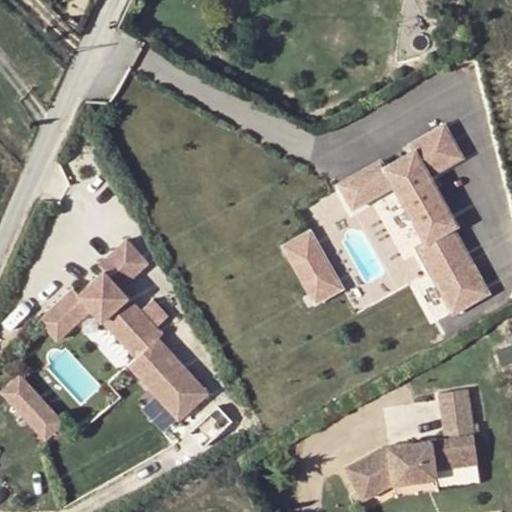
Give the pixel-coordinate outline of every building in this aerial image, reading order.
[(450,313),(491,295),(434,173),(466,158),(450,125),(337,177),(351,207),(392,188),(450,313)] [(281,241),(313,303),(345,286),(312,225),(281,241)] [(164,427),(210,392),(158,325),(171,315),(156,295),(145,304),(127,281),(152,263),(134,239),(35,314),(56,341),(95,311),(133,360),(129,363),(155,397),(146,404),(164,427)] [(0,394),(45,439),(66,418),(19,371),(0,389),(0,394)] [(467,388),(440,393),(446,437),(381,447),(345,467),(362,499),(392,484),(437,476),(437,469),(479,463),(467,388)] [(440,488),(437,476),(392,484),(396,494),(440,488)]
